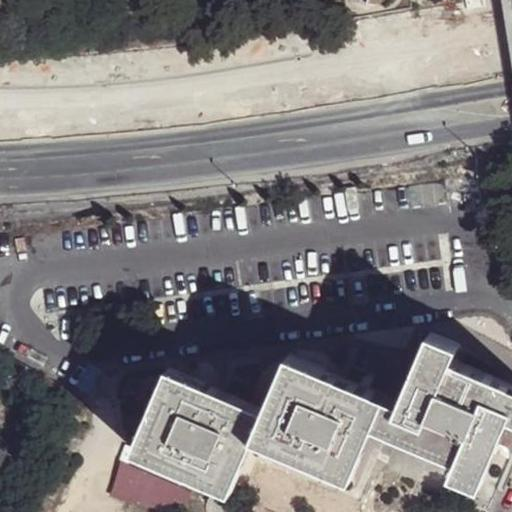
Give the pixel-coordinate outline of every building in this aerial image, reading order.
[(387,395),(375,423),(457,457),(451,473),(481,485),(510,416),(511,416),(511,384),(479,370),(453,360),(460,344),(432,333),(403,402),(387,395)] [(494,357),(460,344),(453,360),(479,370),(481,367),(486,360),(494,357)] [(268,408),(255,437),(353,479),(375,423),(387,395),(358,383),(343,377),(288,354),(268,408)] [(350,362),(343,377),(358,383),(359,380),(364,374),(372,370),(350,362)] [(239,396),(224,390),(168,367),(134,453),(232,494),(255,437),(268,408),(239,396)] [(231,375),(224,390),(239,396),(240,393),(245,387),(253,384),(231,375)]
